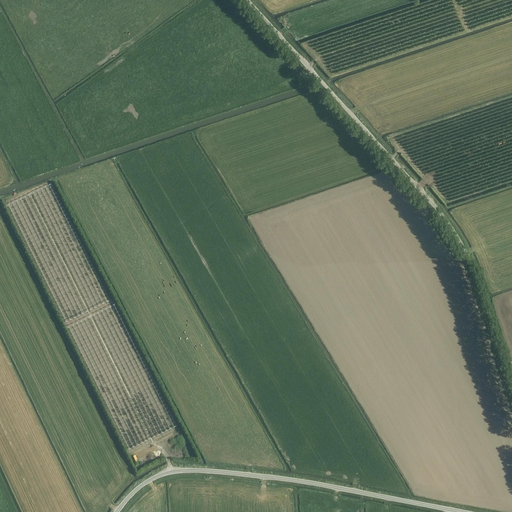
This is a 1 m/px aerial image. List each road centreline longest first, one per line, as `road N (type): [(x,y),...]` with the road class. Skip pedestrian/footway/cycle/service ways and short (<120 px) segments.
road 1 (unclassified): [(511,391),(471,267),(443,221),(247,0)]
road 2 (unclassified): [(117,511),(144,483),(188,470),(294,480),(461,511)]
